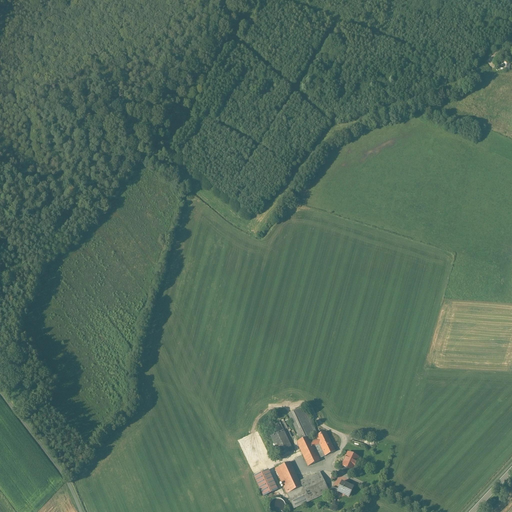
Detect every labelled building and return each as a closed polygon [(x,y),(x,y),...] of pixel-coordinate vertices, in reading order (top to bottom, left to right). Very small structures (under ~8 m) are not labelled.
[(316,433),(304,407),(288,415),(300,441),(308,437),(316,433)] [(283,430),(270,436),(280,458),(293,451),(283,430)] [(325,432),(315,436),(317,440),(311,443),(318,459),(335,451),(325,432)] [(308,437),(300,441),(296,442),(308,466),(319,461),(311,443),(308,437)] [(358,457),(348,453),(342,466),(352,471),(358,457)] [(301,487),(289,462),(275,469),(294,509),(329,492),(319,472),(315,474),(314,475),(300,482),(302,486),(301,487)] [(268,470),(254,476),(262,493),(263,496),(277,490),(268,470)] [(353,488),(341,482),(337,492),(349,497),(353,488)] [(277,498),(276,498),(275,499),(274,499),(273,499),(272,500),(271,501),(271,502),(270,503),(270,504),(270,505),(270,507),(270,508),(270,509),(271,510),(271,511),(272,511),(273,511),(281,511),(282,511),(283,510),(284,509),(284,508),(284,507),(285,506),(285,505),(284,505),(284,504),(284,503),(283,502),(282,500),(281,499),(280,499),(279,498),(277,498)]
